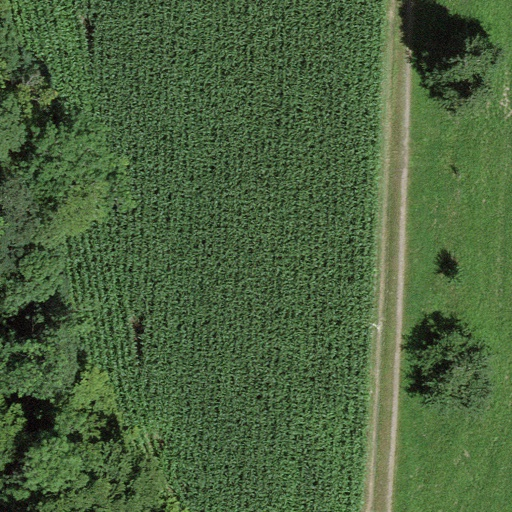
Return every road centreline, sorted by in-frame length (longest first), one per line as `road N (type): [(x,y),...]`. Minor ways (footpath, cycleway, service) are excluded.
road 1 (track): [(374,511),(401,0)]
road 2 (track): [(106,511),(13,345),(0,276)]
